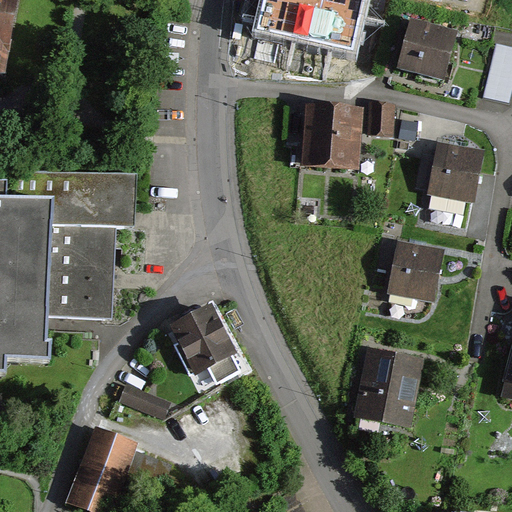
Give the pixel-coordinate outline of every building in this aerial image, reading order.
[(0,0),(0,78),(2,79),(14,0),(0,0)] [(364,0),(262,0),(257,27),(354,48),(364,0)] [(456,34),(411,22),(399,71),(444,82),(456,34)] [(511,102),(511,47),(496,44),(484,97),(511,103),(511,102)] [(394,106),(371,105),(369,135),(393,136),(394,106)] [(363,112),(307,108),(303,167),(359,170),(363,112)] [(417,124),(403,121),(399,137),(414,140),(417,124)] [(484,154),(439,145),(429,195),(474,204),(484,154)] [(12,177),(11,201),(0,200),(0,380),(3,381),(4,365),(49,367),(50,347),(45,347),(47,317),(109,320),(111,277),(113,229),(128,229),(130,182),(12,177)] [(444,252),(399,243),(389,294),(434,302),(444,252)] [(234,357),(209,311),(168,333),(193,379),(234,357)] [(423,362),(368,352),(355,417),(410,428),(423,362)] [(511,356),(503,388),(505,389),(500,403),(511,406),(511,356)] [(165,406),(123,392),(118,406),(160,421),(165,406)] [(85,511),(110,511),(135,448),(98,434),(70,506),(85,511)]
